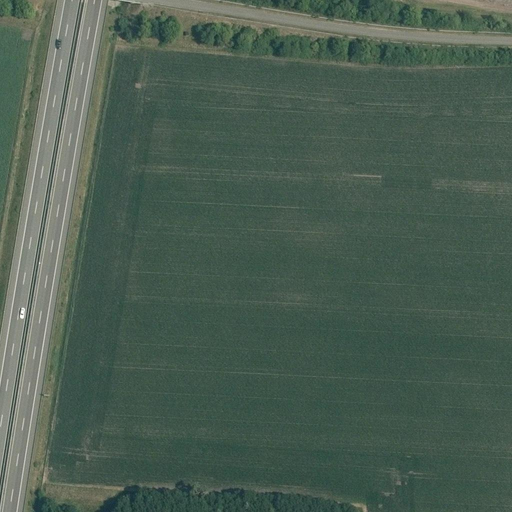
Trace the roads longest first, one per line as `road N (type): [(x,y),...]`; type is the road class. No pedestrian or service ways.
road 1 (motorway): [(9,511),(94,0)]
road 2 (motorway): [(72,0),(0,433)]
road 3 (unclassified): [(511,42),(375,35),(137,0)]
